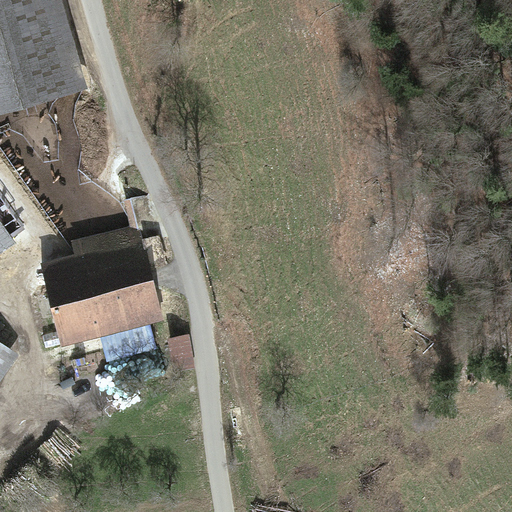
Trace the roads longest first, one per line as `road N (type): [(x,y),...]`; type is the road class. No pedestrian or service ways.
road 1 (tertiary): [(88,0),(186,238),(226,511)]
road 2 (track): [(273,511),(243,382),(203,317)]
